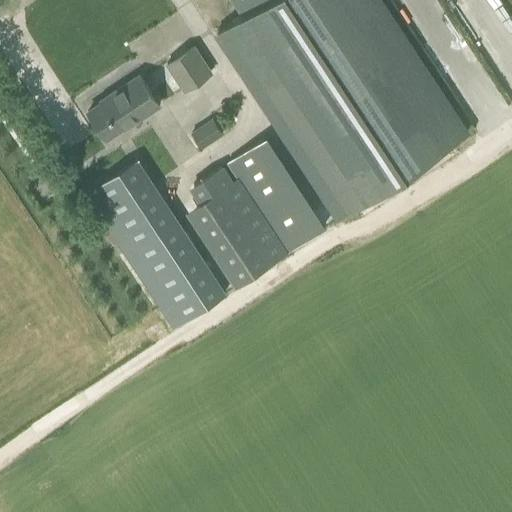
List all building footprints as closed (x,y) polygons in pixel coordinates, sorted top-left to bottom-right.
[(217,30),(340,216),(467,132),(379,0),(232,0),(242,14),(217,30)] [(193,46),(169,61),(186,87),(189,85),(210,72),(204,62),(193,46)] [(159,102),(151,90),(140,74),(100,100),(102,102),(88,111),(98,126),(105,136),(123,124),(125,126),(143,114),(150,109),(151,109),(158,104),(159,103),(159,102)] [(191,129),(203,149),(224,137),(224,136),(230,131),(220,117),(214,121),(211,116),(191,129)] [(234,285),(326,226),(267,134),(189,186),(198,200),(184,210),(234,285)] [(227,291),(137,156),(83,192),(173,327),(227,291)]
